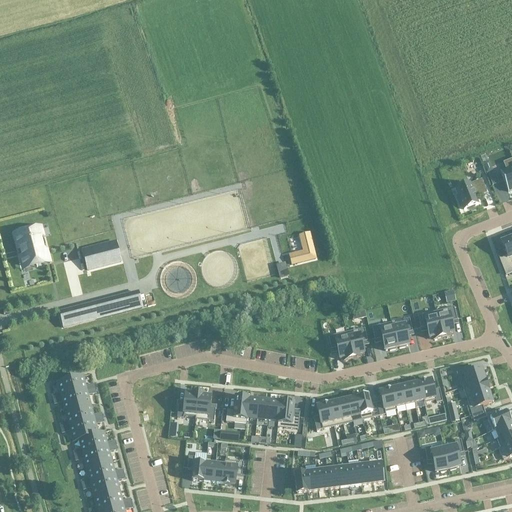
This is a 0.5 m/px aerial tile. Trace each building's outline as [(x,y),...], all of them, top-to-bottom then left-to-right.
[(506,170),(500,172),(508,192),(511,190),(511,159),(504,163),(506,170)] [(495,174),(489,177),(493,186),(498,184),(495,174)] [(470,185),(456,190),(459,197),(457,198),(460,207),(462,206),(464,210),(478,205),(475,197),(479,196),(478,193),(485,190),(481,181),(470,185)] [(307,219),(299,221),(302,231),(309,229),(307,219)] [(46,249),(43,238),(41,238),(38,229),(16,234),(24,265),(46,260),(44,250),(46,249)] [(300,238),(304,253),(290,256),(293,265),(315,260),(309,235),(300,238)] [(507,257),(500,260),(506,276),(511,273),(511,265),(511,264),(511,263),(511,238),(501,243),(507,257)] [(83,251),(88,271),(121,262),(116,242),(83,251)] [(79,325),(95,321),(91,305),(75,309),(79,325)] [(454,308),(436,313),(442,338),(450,336),(450,335),(454,334),(451,322),(457,321),(454,308)] [(436,313),(418,317),(421,329),(427,328),(429,340),(433,339),(433,340),(442,338),(436,313)] [(393,328),(392,328),(397,349),(399,348),(399,350),(405,348),(405,347),(409,346),(406,334),(412,332),(409,320),(403,321),(404,326),(393,328)] [(391,324),(372,328),(375,341),(382,339),(385,352),(389,351),(389,352),(395,350),(395,349),(397,349),(392,328),(393,328),(391,324)] [(364,329),(346,333),(352,359),(361,357),(360,356),(364,355),(361,343),(367,342),(364,329)] [(346,333),(328,338),(331,350),(337,349),(340,360),(343,359),(344,361),(352,359),(346,333)] [(469,368),(457,372),(459,378),(464,376),(467,387),(485,381),(481,370),(471,373),(469,368)] [(83,377),(70,380),(74,395),(87,392),(83,377)] [(61,399),(74,395),(70,380),(57,384),(61,399)] [(420,383),(419,384),(424,402),(423,402),(424,404),(436,402),(436,404),(442,403),(439,390),(433,391),(431,381),(426,382),(425,381),(420,383)] [(467,387),(462,388),(466,400),(489,392),(485,381),(467,387)] [(419,384),(410,386),(414,404),(423,402),(424,402),(419,384)] [(410,386),(401,388),(405,406),(414,404),(410,386)] [(401,388),(391,390),(395,409),(396,408),(405,406),(401,388)] [(382,403),(376,405),(379,417),(385,416),(385,413),(397,411),(396,408),(395,409),(391,390),(390,390),(385,391),(385,392),(380,393),(382,403)] [(74,395),(78,410),(91,406),(87,392),(74,395)] [(489,392),(466,400),(472,417),(484,413),(482,407),(492,404),(489,392)] [(178,406),(177,419),(183,420),(183,417),(195,418),(196,418),(198,394),(190,393),(189,395),(185,395),(184,407),(178,406)] [(195,418),(195,421),(214,423),(215,410),(209,409),(210,397),(206,397),(207,395),(198,394),(196,418),(195,418)] [(65,413),(78,410),(74,395),(61,399),(65,413)] [(368,396),(356,398),(362,421),(379,417),(376,405),(370,406),(368,396)] [(227,411),(226,423),(246,425),(247,420),(246,420),(248,400),(249,400),(249,399),(235,398),(234,412),(227,411)] [(356,398),(347,400),(352,423),(362,421),(356,398)] [(248,400),(246,420),(247,420),(257,421),(259,401),(249,400),(248,400)] [(347,400),(338,403),(343,426),(352,423),(347,400)] [(259,401),(257,421),(268,422),(270,403),(259,401)] [(270,403),(268,422),(278,423),(280,404),(270,403)] [(278,423),(277,428),(298,430),(299,418),(292,418),(294,404),(280,403),(280,404),(278,423)] [(338,403),(328,405),(334,428),(343,426),(338,403)] [(319,418),(313,419),(316,432),(334,428),(328,405),(327,405),(327,404),(322,405),(322,406),(317,408),(319,418)] [(457,412),(455,404),(447,405),(449,414),(457,412)] [(95,421),(91,406),(78,410),(82,424),(95,421)] [(65,413),(69,428),(82,424),(78,410),(65,413)] [(507,412),(487,421),(493,432),(495,431),(511,423),(507,412)] [(484,413),(472,417),(474,423),(486,419),(484,413)] [(91,437),(99,435),(95,421),(82,424),(86,439),(91,437)] [(511,423),(495,431),(498,439),(499,440),(511,433),(511,423)] [(86,439),(82,424),(69,428),(73,443),(78,441),(86,439)] [(220,441),(230,442),(231,433),(221,432),(220,441)] [(91,437),(95,452),(108,448),(104,433),(99,435),(91,437)] [(498,439),(496,440),(500,449),(511,444),(511,433),(499,440),(498,439)] [(78,441),(82,455),(95,452),(91,437),(86,439),(78,441)] [(455,447),(443,449),(448,470),(450,470),(450,471),(456,469),(456,468),(460,467),(457,455),(463,454),(460,441),(454,442),(455,447)] [(500,449),(498,450),(503,461),(511,457),(511,444),(500,449)] [(430,447),(424,449),(427,461),(433,460),(436,473),(440,472),(440,473),(446,472),(446,470),(448,470),(443,449),(431,452),(430,447)] [(112,463),(108,448),(95,452),(99,466),(112,463)] [(82,455),(86,470),(99,466),(95,452),(82,455)] [(188,457),(187,470),(193,471),(192,482),(204,483),(206,464),(206,462),(194,460),(195,458),(188,457)] [(225,466),(223,485),(224,485),(224,486),(229,487),(229,486),(235,486),(236,476),(242,476),(243,468),(243,466),(243,464),(243,463),(225,461),(224,466),(225,466)] [(112,463),(99,466),(103,481),(116,477),(112,463)] [(206,464),(204,483),(213,484),(215,465),(206,464)] [(381,464),(370,466),(372,485),(383,484),(381,464)] [(215,465),(213,484),(223,485),(225,466),(224,466),(215,465)] [(103,481),(99,466),(86,470),(90,484),(103,481)] [(362,486),(372,485),(370,466),(359,467),(362,486)] [(359,467),(348,468),(351,488),(362,486),(359,467)] [(351,488),(348,468),(338,470),(340,489),(351,488)] [(338,470),(327,471),(329,490),(340,489),(338,470)] [(316,473),(318,492),(329,490),(327,471),(316,473)] [(316,473),(305,474),(307,493),(318,492),(316,473)] [(294,475),(297,494),(307,493),(305,474),(294,475)] [(107,495),(120,492),(116,477),(103,481),(107,495)] [(90,484),(94,499),(107,495),(103,481),(90,484)] [(107,495),(111,510),(124,506),(120,492),(107,495)] [(102,511),(111,510),(107,495),(94,499),(97,511),(102,511)]
